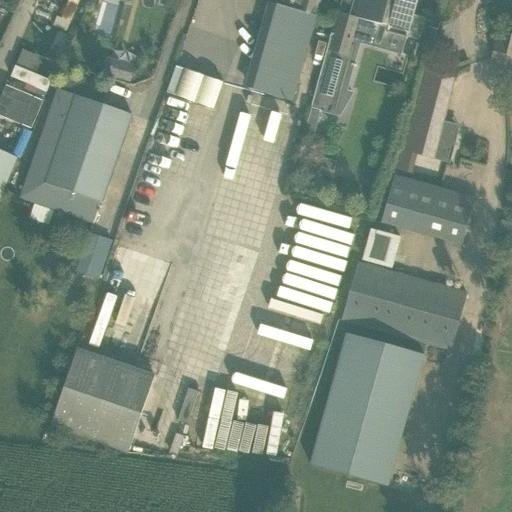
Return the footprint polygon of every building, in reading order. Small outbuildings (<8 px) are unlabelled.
[(319,0),(282,0),(280,8),(315,18),(319,0)] [(304,136),(313,139),(321,112),(339,117),(354,93),(347,91),(360,44),(366,46),(378,24),(389,27),(387,31),(419,40),(425,19),(413,16),(417,0),(353,0),(349,16),(339,13),(304,136)] [(250,90),(291,102),(315,18),(280,8),(271,5),(254,67),(257,68),(250,90)] [(461,51),(459,21),(443,22),(445,52),(461,51)] [(433,29),(429,41),(433,43),(437,30),(433,29)] [(497,43),(491,64),(508,68),(508,66),(511,66),(511,36),(509,46),(497,43)] [(101,77),(129,84),(134,65),(106,58),(101,77)] [(175,69),(167,96),(176,99),(185,72),(175,69)] [(402,152),(431,160),(452,82),(423,74),(402,152)] [(20,199),(93,224),(100,203),(101,204),(131,116),(57,90),(20,199)] [(0,199),(17,159),(0,151),(0,199)] [(381,224),(461,247),(474,201),(394,178),(381,224)] [(109,271),(161,290),(173,259),(188,220),(135,200),(109,271)] [(307,412),(351,216),(293,203),(284,241),(293,243),(283,286),(276,285),(265,332),(234,325),(215,407),(235,412),(239,397),(307,412)] [(511,223),(501,221),(498,234),(511,237),(511,223)] [(362,263),(381,268),(391,271),(400,238),(371,230),(362,263)] [(80,262),(76,273),(98,281),(102,270),(112,241),(89,233),(80,262)] [(342,323),(449,352),(465,295),(466,292),(391,271),(381,268),(380,271),(358,265),(342,323)] [(162,323),(166,312),(104,290),(100,301),(162,323)] [(423,357),(346,336),(310,467),(387,488),(423,357)] [(52,428),(132,450),(153,377),(72,354),(52,428)]
